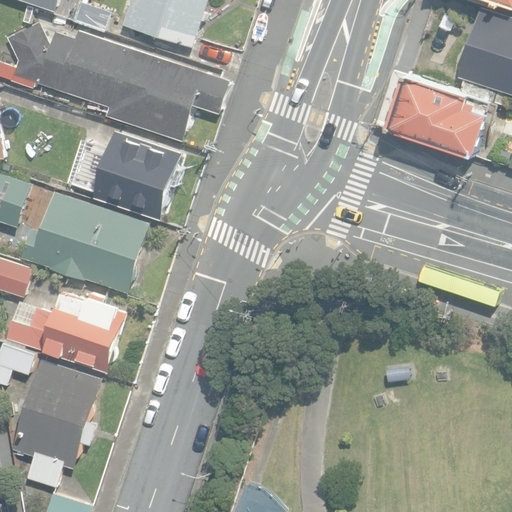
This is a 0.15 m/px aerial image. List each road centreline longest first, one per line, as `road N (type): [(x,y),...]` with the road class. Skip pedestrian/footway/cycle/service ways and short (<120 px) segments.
road 1 (unclassified): [(296,176),(239,242),(147,511)]
road 2 (secondary): [(511,244),(296,176)]
road 3 (secondary): [(357,0),(296,176)]
